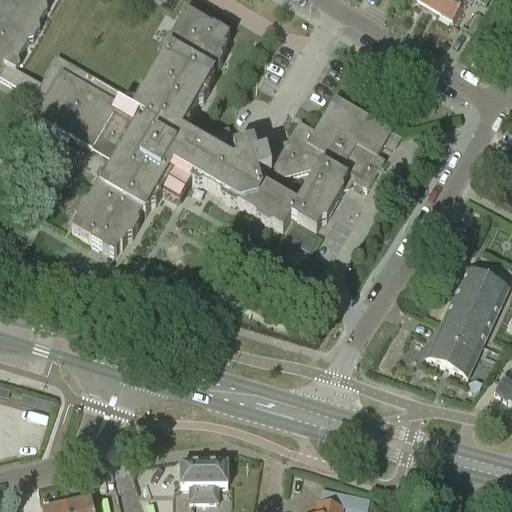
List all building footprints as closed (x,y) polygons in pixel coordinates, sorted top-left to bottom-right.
[(0,0),(0,83),(19,95),(12,108),(91,154),(98,143),(118,155),(120,159),(110,176),(106,176),(102,182),(100,181),(96,187),(96,192),(86,209),(82,211),(75,223),(76,227),(71,237),(90,248),(89,248),(113,262),(119,253),(121,254),(127,245),(131,244),(138,232),(137,227),(141,220),(144,222),(150,211),(154,210),(173,177),(197,191),(202,190),(219,200),(220,205),(232,212),(237,211),(255,221),(256,226),(268,232),(272,231),(282,236),(290,222),(315,237),(321,228),(325,226),(342,197),(341,192),(346,184),(367,196),(384,166),(377,162),(392,136),(333,102),(313,136),(298,127),(287,147),(255,155),(253,148),(225,156),(221,140),(196,146),(195,142),(185,136),(188,131),(187,126),(197,109),(202,107),(209,96),(208,91),(214,80),(207,77),(211,70),(218,74),(222,67),(220,63),(226,54),(223,52),(229,42),(212,32),(211,33),(183,17),(179,23),(180,28),(170,46),(165,47),(156,62),(159,71),(139,105),(134,106),(56,61),(39,89),(15,75),(19,69),(18,65),(28,48),(32,46),(39,35),(38,30),(47,15),(46,10),(51,0),(0,0)] [(426,15),(435,0),(401,0),(402,0),(426,15)] [(450,30),(465,6),(455,0),(435,0),(426,15),(450,30)] [(485,9),(490,0),(474,0),(473,2),(485,9)] [(292,228),(284,241),(308,255),(316,242),(292,228)] [(481,351),(506,296),(465,277),(439,332),(481,351)] [(466,384),(481,351),(439,332),(424,365),(466,384)] [(511,412),(511,374),(493,398),(511,412)] [(478,396),(481,389),(474,386),(467,389),(471,399),(478,396)] [(0,392),(0,401),(6,404),(9,395),(0,392)] [(22,399),(19,407),(50,417),(53,408),(22,399)] [(217,509),(217,493),(227,493),(227,470),(179,470),(179,492),(188,492),(188,509),(217,509)] [(343,511),(365,511),(367,505),(320,495),(317,506),(327,509),(339,511),(343,511)]
